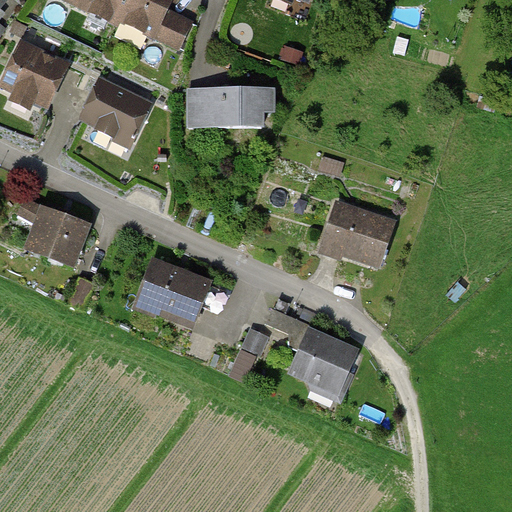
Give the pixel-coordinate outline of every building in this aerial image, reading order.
[(0,0),(0,16),(11,2),(9,0),(0,0)] [(57,0),(81,11),(86,0),(57,0)] [(80,13),(119,32),(123,23),(134,0),(86,0),(81,11),(80,13)] [(172,14),(178,0),(134,0),(123,23),(159,41),(172,14)] [(293,0),(314,8),(317,0),(293,0)] [(196,26),(172,14),(159,41),(182,53),(196,26)] [(29,30),(17,24),(11,36),(23,41),(29,30)] [(50,56),(21,42),(0,85),(0,87),(14,95),(12,100),(36,112),(39,106),(51,111),(73,67),(50,56)] [(304,54),(288,49),(283,63),(300,68),(304,54)] [(127,95),(103,82),(83,122),(134,147),(154,108),(127,95)] [(279,91),(188,91),(188,131),(271,131),(271,115),(279,115),(279,91)] [(336,203),(320,251),(382,272),(399,224),(336,203)] [(35,227),(42,211),(25,204),(18,219),(35,227)] [(92,229),(44,208),(42,211),(35,227),(25,250),(74,272),(92,229)] [(213,284),(157,262),(138,311),(193,333),(213,284)] [(80,280),(68,306),(85,314),(97,287),(80,280)] [(265,327),(308,346),(315,330),(272,311),(265,327)] [(274,340),(251,330),(242,352),(264,362),(274,340)] [(365,352),(315,330),(308,346),(295,375),(315,384),(311,391),(342,405),(365,352)]
